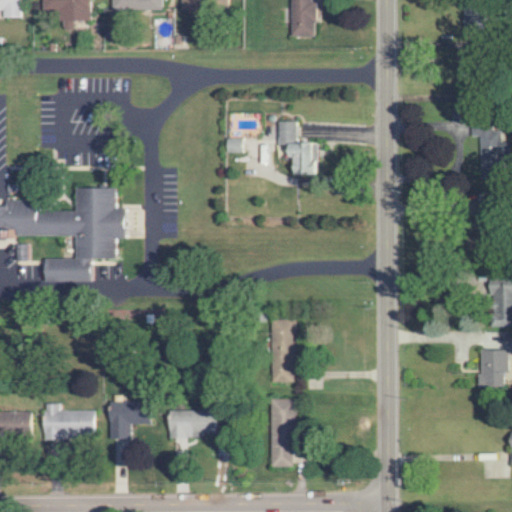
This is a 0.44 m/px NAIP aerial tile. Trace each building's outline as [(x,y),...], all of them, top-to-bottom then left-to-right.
[(19,17),(19,0),(0,0),(0,9),(1,10),(1,17),(19,17)] [(41,0),(41,10),(62,10),(62,29),(72,29),(72,20),(90,20),(90,0),(41,0)] [(161,0),(111,0),(111,10),(162,9),(161,0)] [(181,0),(181,9),(228,10),(227,0),(181,0)] [(290,0),(291,36),(315,36),(315,5),(310,5),(310,0),(290,0)] [(465,29),(486,26),(484,3),(463,5),(465,29)] [(471,136),(481,136),(480,166),(497,166),(498,119),(472,118),(471,136)] [(297,142),(296,120),(277,121),(277,146),(285,146),(285,157),(294,157),(294,174),(317,173),(316,141),(297,142)] [(242,138),(225,138),(226,152),(242,152),(242,138)] [(0,205),(0,238),(18,238),(18,235),(75,234),(76,258),(46,259),(47,281),(93,280),(92,258),(116,258),(116,237),(128,236),(127,208),(117,208),(116,186),(76,187),(77,211),(39,212),(39,199),(6,200),(6,205),(0,205)] [(508,350),(480,349),(479,386),(504,386),(505,374),(508,374),(508,350)] [(128,437),(128,424),(149,424),(149,401),(106,401),(106,437),(128,437)] [(93,433),(93,410),(56,411),(56,403),(41,403),(42,434),(93,433)] [(0,430),(30,431),(30,411),(0,410),(0,430)] [(216,434),(217,411),(169,410),(168,438),(185,438),(185,433),(216,434)]
